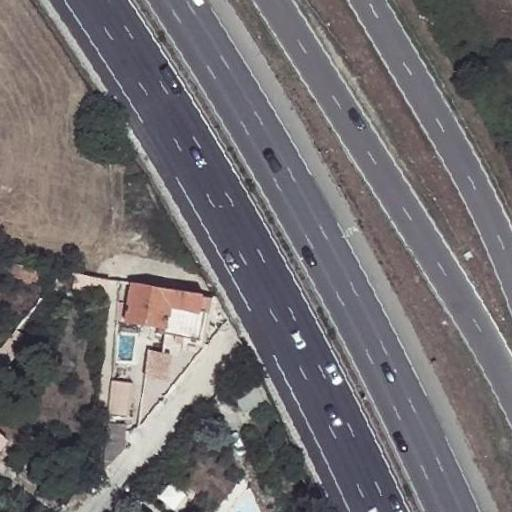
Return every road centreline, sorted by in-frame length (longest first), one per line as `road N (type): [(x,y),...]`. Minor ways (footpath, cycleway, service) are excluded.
road 1 (motorway): [(96,0),(210,173),(381,511)]
road 2 (motorway): [(454,511),(295,192),(178,0)]
road 3 (motorway): [(511,392),(272,0)]
road 4 (motorway): [(511,260),(368,0)]
road 5 (residential): [(87,511),(232,333)]
